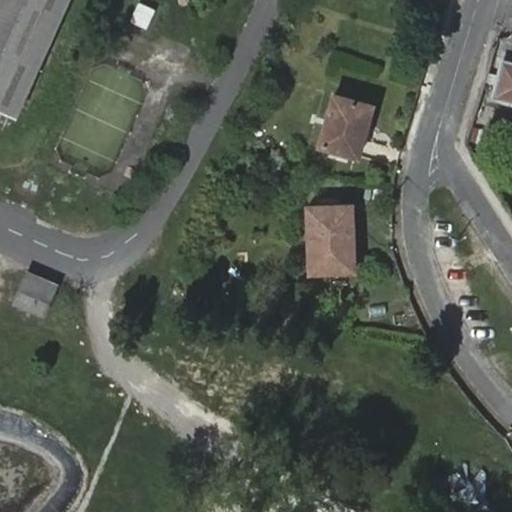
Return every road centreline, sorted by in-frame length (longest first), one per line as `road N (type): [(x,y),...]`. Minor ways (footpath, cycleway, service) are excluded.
road 1 (residential): [(434,140),(419,178),(416,234),(446,328),(511,409)]
road 2 (residential): [(478,0),(434,140)]
road 3 (residential): [(511,259),(434,140)]
